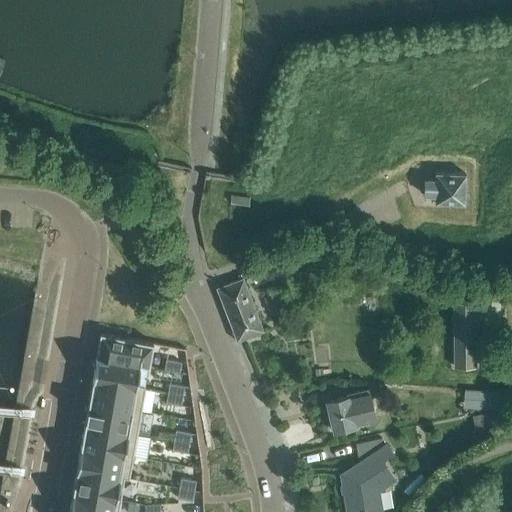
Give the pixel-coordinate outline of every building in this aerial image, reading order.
[(465,204),(466,173),(435,172),(432,178),(424,179),(424,194),(431,197),(434,203),(465,204)] [(265,280),(281,275),(290,272),(287,262),(278,266),(277,262),(261,267),(265,280)] [(222,285),(243,339),(264,331),(243,277),(222,285)] [(266,288),(266,292),(267,296),(276,297),(279,293),(279,289),(277,286),(268,285),(266,288)] [(455,366),(475,366),(474,302),(454,302),(455,366)] [(100,333),(96,356),(149,365),(153,343),(100,333)] [(96,356),(92,379),(145,388),(149,365),(96,356)] [(166,361),(164,369),(173,371),(174,362),(166,361)] [(92,379),(88,401),(141,410),(145,388),(92,379)] [(169,384),(167,394),(182,396),(184,387),(169,384)] [(352,413),(372,408),(368,388),(346,393),(347,396),(326,400),(333,430),(355,425),(352,413)] [(473,391),(472,407),(495,408),(497,393),(473,391)] [(167,394),(166,403),(181,405),(182,396),(167,394)] [(88,401),(84,424),(137,433),(141,410),(88,401)] [(493,410),(472,415),(475,429),(489,426),(493,410)] [(84,424),(80,446),(133,456),(137,433),(84,424)] [(176,431),(174,441),(189,443),(191,434),(176,431)] [(347,511),(381,511),(377,486),(392,477),(382,461),(393,454),(384,438),(357,443),(360,463),(342,473),(347,511)] [(174,441),(172,450),(187,453),(189,443),(174,441)] [(80,446),(76,469),(124,477),(129,478),(133,456),(80,446)] [(76,469),(72,492),(120,500),(124,477),(76,469)] [(181,478),(179,487),(194,490),(196,480),(181,478)] [(179,487),(177,497),(192,500),(194,490),(179,487)] [(72,492),(68,511),(117,511),(120,500),(72,492)]
